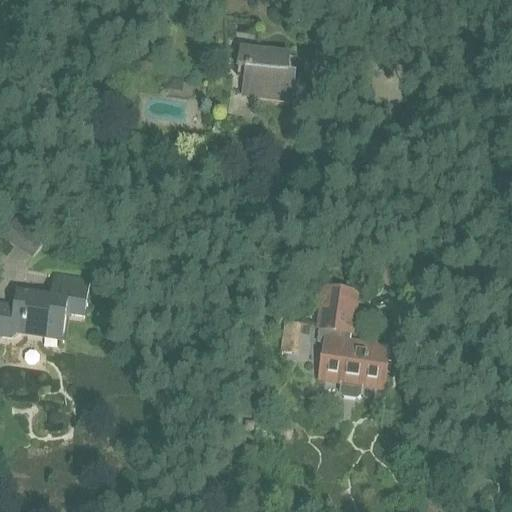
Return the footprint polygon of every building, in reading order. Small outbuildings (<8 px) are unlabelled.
[(290,58),(241,52),(238,72),(246,73),(243,99),(292,106),(296,78),(288,77),(290,58)] [(4,234),(17,243),(29,225),(17,216),(4,234)] [(14,304),(0,301),(0,335),(16,338),(24,332),(63,338),(66,318),(83,321),(89,281),(53,276),(50,294),(16,289),(14,304)] [(320,381),(342,384),(341,395),(343,398),(356,400),(360,397),(361,387),(383,390),(389,351),(350,345),(357,296),(325,291),(319,330),(331,332),(330,342),(326,342),(320,381)] [(282,337),(297,338),(299,325),(284,323),(282,337)]
